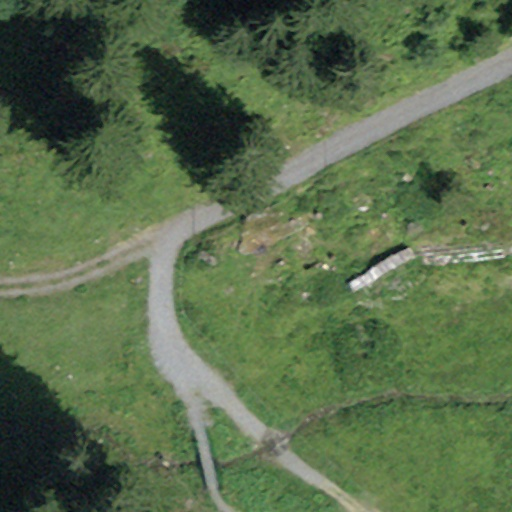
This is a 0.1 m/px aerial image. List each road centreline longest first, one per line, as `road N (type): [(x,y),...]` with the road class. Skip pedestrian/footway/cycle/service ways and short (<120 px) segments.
road 1 (track): [(511,62),(436,90),(173,229)]
road 2 (track): [(179,354),(273,450),(358,511)]
road 3 (track): [(173,229),(52,293),(0,292)]
road 4 (track): [(179,354),(163,313),(173,229)]
